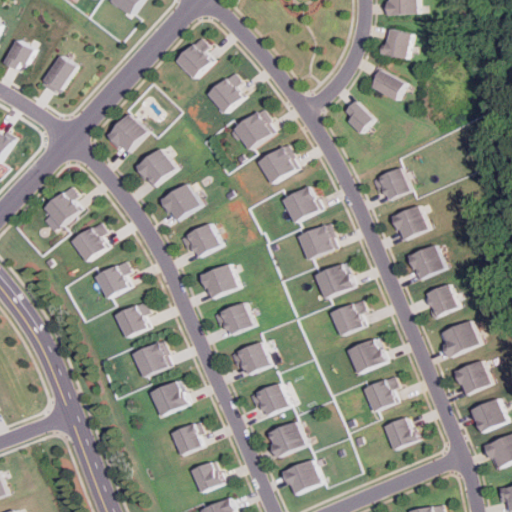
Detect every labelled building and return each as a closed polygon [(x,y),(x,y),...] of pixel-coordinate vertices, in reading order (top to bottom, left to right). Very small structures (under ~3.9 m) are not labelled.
[(112,0),(132,14),(142,0),(112,0)] [(423,13),(423,0),(391,0),(391,13),(423,13)] [(416,32),(391,27),(385,53),(411,58),(416,32)] [(197,77),(215,59),(206,50),(210,46),(201,37),(179,60),(197,77)] [(8,61),(27,70),(37,46),(18,38),(8,61)] [(62,94),(81,65),(63,53),(44,82),(62,94)] [(402,100),(411,82),(381,68),(372,86),(402,100)] [(211,93),(228,112),(249,92),(232,74),(211,93)] [(378,118),(359,100),(347,113),(366,131),(378,118)] [(235,130),(250,151),(279,129),(263,108),(235,130)] [(129,154),(151,130),(132,113),(110,136),(129,154)] [(16,139),(0,129),(0,160),(3,162),(16,139)] [(262,160),(275,183),(302,167),(289,144),(262,160)] [(139,167),(155,188),(181,167),(164,147),(139,167)] [(375,178),(385,202),(413,190),(402,166),(375,178)] [(177,221),(206,206),(194,183),(165,198),(177,221)] [(52,207),(58,213),(51,219),(62,231),(88,207),(80,199),(85,195),(76,185),(52,207)] [(322,209),(311,185),(284,198),(296,222),(322,209)] [(404,240),(431,229),(421,204),(394,215),(404,240)] [(110,235),(115,231),(108,221),(81,240),(96,260),(117,245),(110,235)] [(187,237),(191,246),(197,243),(205,257),(227,244),(215,222),(187,237)] [(312,258),(342,247),(333,223),(303,234),(312,258)] [(447,267),(436,243),(409,256),(420,280),(447,267)] [(140,271),(134,260),(106,275),(117,297),(141,285),(135,273),(140,271)] [(328,297),(357,284),(346,261),(317,274),(328,297)] [(208,273),(216,298),(246,288),(238,263),(208,273)] [(427,292),(436,316),(461,307),(452,283),(427,292)] [(345,335),(370,325),(364,310),(369,308),(365,299),(336,311),(345,335)] [(126,313),(136,337),(160,326),(155,314),(160,312),(155,300),(126,313)] [(261,323),(251,301),(226,311),(236,334),(261,323)] [(440,333),(451,356),(483,342),(473,319),(440,333)] [(388,362),(380,338),(351,347),(358,372),(388,362)] [(152,376),(182,364),(171,340),(142,352),(152,376)] [(245,366),(252,363),(256,373),(279,364),(270,341),(239,353),(245,366)] [(466,394),(493,384),(485,360),(457,369),(466,394)] [(404,400),(396,376),(366,386),(374,409),(404,400)] [(157,391),(167,416),(198,403),(187,378),(157,391)] [(297,406),(287,382),(258,394),(263,407),(267,405),(272,416),(297,406)] [(511,421),(501,397),(473,409),(484,433),(511,421)] [(398,449),(420,438),(409,416),(387,426),(398,449)] [(310,446),(303,421),(273,430),(280,455),(310,446)] [(210,445),(201,422),(178,431),(187,454),(210,445)] [(498,469),(511,463),(511,434),(488,445),(498,469)] [(328,482),(318,458),(289,470),(299,494),(328,482)] [(206,491),(229,483),(221,460),(198,468),(206,491)] [(0,498),(13,493),(3,469),(0,470),(0,498)] [(511,507),(511,486),(503,489),(505,502),(510,501),(511,507)] [(242,511),(235,497),(207,510),(207,511),(242,511)]
